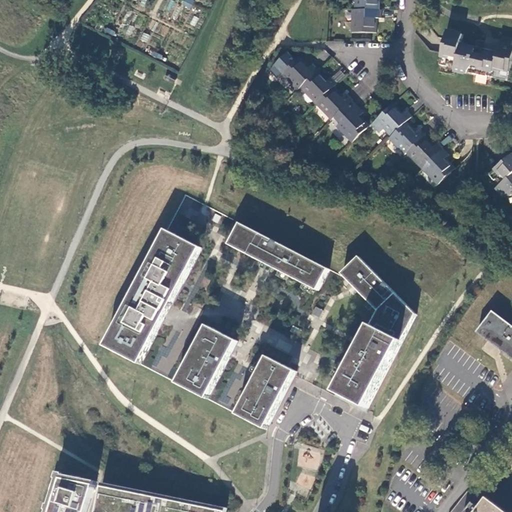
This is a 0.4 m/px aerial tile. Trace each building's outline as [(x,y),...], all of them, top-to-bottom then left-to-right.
[(359,0),(360,11),(380,11),(380,0),(359,0)] [(383,19),(383,11),(380,11),(360,11),(356,11),(356,33),(378,34),(378,19),(383,19)] [(496,69),(510,73),(511,65),(511,47),(511,38),(503,37),(498,57),(492,56),(492,54),(487,53),(487,54),(482,53),(482,56),(474,54),(475,50),(470,48),(470,50),(462,48),(465,36),(458,34),(459,31),(450,29),(441,66),(449,68),(450,64),(457,66),(456,69),(494,78),(496,69)] [(290,54),(280,63),(278,62),(273,73),(281,78),(286,74),(286,75),(287,73),(302,89),(305,87),(320,72),(322,70),(316,65),(312,68),(303,58),(298,62),(290,54)] [(343,69),(334,78),(339,84),(348,75),(343,69)] [(508,81),(510,73),(496,69),(494,78),(508,81)] [(329,82),(320,72),(305,87),(320,103),(335,88),(339,84),(334,78),(329,82)] [(345,98),(335,88),(320,103),(336,120),(342,114),(354,101),(355,100),(349,94),(345,98)] [(366,113),(354,101),(342,114),(347,120),(340,126),(355,142),(371,127),(362,117),(366,113)] [(405,115),(395,104),(386,112),(379,119),(395,135),(408,122),(414,116),(409,111),(405,115)] [(418,133),(408,122),(395,135),(393,137),(408,153),(410,151),(426,136),(428,134),(422,129),(418,133)] [(436,147),(426,136),(410,151),(426,167),(446,149),(440,143),(436,147)] [(452,155),(446,149),(426,167),(442,184),(457,169),(447,159),(452,155)] [(511,157),(491,175),(497,181),(499,179),(505,185),(502,187),(511,199),(511,157)] [(234,247),(318,291),(329,270),(241,224),(236,234),(240,236),(234,247)] [(113,345),(171,232),(167,230),(107,347),(142,365),(151,348),(147,346),(140,359),(113,345)] [(171,232),(113,345),(140,359),(147,346),(151,348),(166,319),(162,318),(168,306),(172,308),(203,248),(171,232)] [(240,236),(236,234),(230,245),(234,247),(240,236)] [(417,315),(360,257),(351,265),(355,269),(346,278),(379,311),(335,396),(366,412),(417,315)] [(355,269),(351,265),(342,274),(346,278),(355,269)] [(166,319),(172,308),(168,306),(162,318),(166,319)] [(480,334),(511,358),(511,325),(495,313),(480,334)] [(208,326),(204,335),(208,337),(212,328),(208,326)] [(184,382),(211,396),(239,342),(212,328),(208,337),(204,335),(187,367),(191,369),(184,382)] [(240,410),(269,425),(295,375),(297,372),(268,357),(240,410)] [(191,369),(187,367),(178,384),(209,400),(211,396),(184,382),(191,369)] [(269,425),(240,410),(238,415),(267,430),(269,425)] [(60,474),(48,511),(88,511),(98,482),(60,474)] [(226,511),(227,509),(104,483),(98,511),(226,511)] [(506,511),(489,499),(481,510),(479,511),(467,511),(459,505),(453,511),(506,511)]
